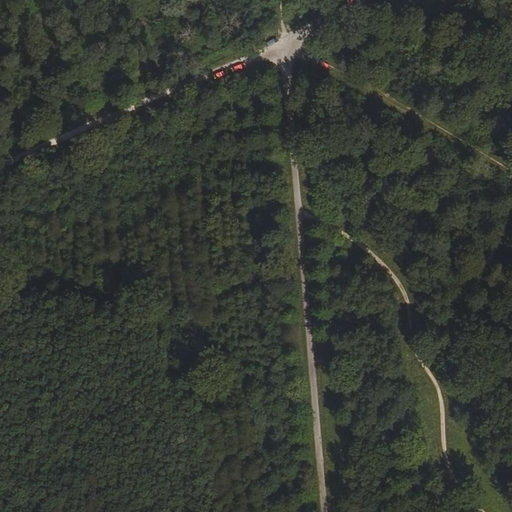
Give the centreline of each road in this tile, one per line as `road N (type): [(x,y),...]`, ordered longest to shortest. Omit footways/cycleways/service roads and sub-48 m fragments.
road 1 (track): [(0,174),(370,0)]
road 2 (track): [(323,511),(299,224)]
road 3 (unknown): [(511,182),(284,46)]
road 4 (track): [(299,224),(284,46)]
